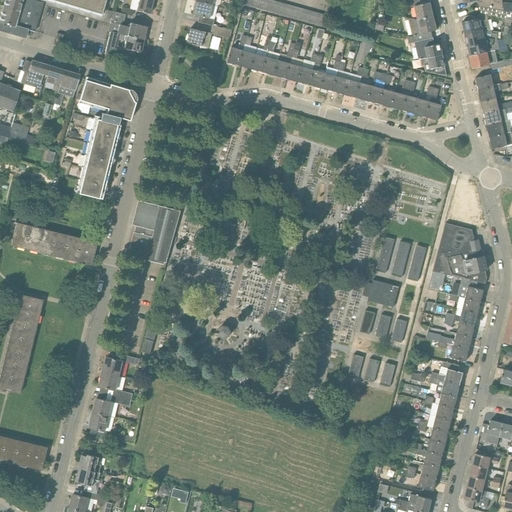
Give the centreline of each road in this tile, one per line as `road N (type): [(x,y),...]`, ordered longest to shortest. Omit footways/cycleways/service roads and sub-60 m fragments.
road 1 (residential): [(48,511),(154,88)]
road 2 (residential): [(423,139),(269,94),(207,101),(154,88)]
road 3 (residential): [(475,396),(503,274),(486,177)]
road 4 (residential): [(154,88),(0,42)]
road 5 (residential): [(472,129),(442,0)]
